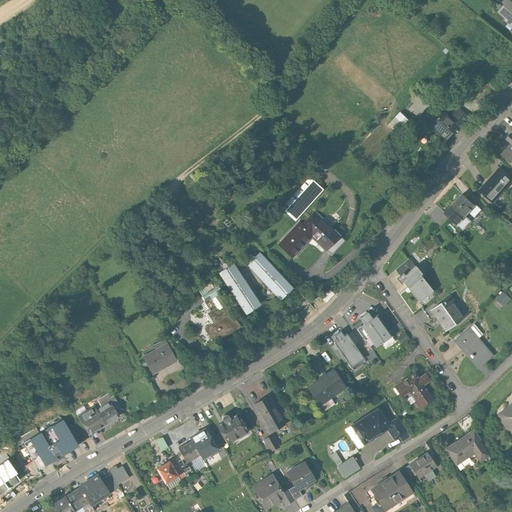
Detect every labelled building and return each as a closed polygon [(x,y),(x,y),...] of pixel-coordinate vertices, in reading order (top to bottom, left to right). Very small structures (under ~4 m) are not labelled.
[(511,25),(511,0),(509,0),(498,14),(511,25)] [(409,109),(419,117),(431,102),(418,91),(410,100),(414,103),(409,109)] [(429,125),(446,140),(458,127),(440,112),(429,125)] [(403,125),(395,118),(389,124),(397,132),(403,125)] [(511,132),(507,138),(511,142),(502,153),(511,162),(511,132)] [(499,167),(480,189),(491,199),(501,187),(503,189),(511,178),(499,167)] [(285,211),(295,220),(323,191),(312,182),(285,211)] [(474,206),(462,195),(444,214),(449,218),(456,225),(468,212),(473,217),(480,210),(475,205),(474,206)] [(444,214),(437,206),(427,216),(439,228),(449,218),(444,214)] [(339,235),(314,212),(302,225),(299,222),(278,244),(292,257),(306,242),(300,237),(305,231),(325,250),(339,235)] [(339,235),(325,250),(329,254),(344,240),(339,235)] [(276,270),(260,253),(247,264),(264,281),(276,270)] [(396,270),(402,277),(414,267),(408,260),(396,270)] [(233,263),(219,272),(232,292),(246,282),(233,263)] [(402,277),(400,278),(418,301),(432,290),(420,275),(421,273),(415,266),(414,267),(402,277)] [(292,287),(276,270),(264,281),(279,298),(292,287)] [(259,302),(246,282),(232,292),(246,312),(259,302)] [(510,298),(503,292),(496,299),(504,306),(510,298)] [(239,325),(217,293),(204,301),(209,309),(205,311),(206,313),(204,314),(210,324),(204,328),(213,342),(239,325)] [(449,295),(429,309),(444,330),(464,316),(449,295)] [(378,315),(357,329),(371,349),(392,335),(378,315)] [(482,335),(473,324),(453,340),(476,369),(492,355),(478,338),(482,335)] [(408,340),(403,332),(396,338),(401,345),(408,340)] [(354,345),(347,336),(344,338),(340,333),(335,337),(338,342),(334,345),(335,345),(343,356),(351,368),(364,359),(354,345)] [(351,333),(347,336),(354,345),(358,342),(351,333)] [(178,360),(166,339),(153,346),(155,350),(143,357),(152,374),(178,360)] [(335,345),(331,348),(339,360),(343,356),(335,345)] [(333,371),(309,388),(320,404),(329,398),(344,387),(333,371)] [(414,371),(393,386),(401,397),(408,392),(418,406),(431,397),(422,384),(429,379),(424,372),(418,377),(414,371)] [(108,394),(97,400),(102,407),(97,411),(106,425),(119,417),(116,413),(122,409),(114,397),(111,399),(108,394)] [(284,425),(268,396),(254,404),(271,433),(284,425)] [(329,398),(320,404),(323,409),(333,403),(329,398)] [(511,404),(501,412),(499,414),(500,417),(511,434),(511,404)] [(97,411),(95,407),(78,418),(89,436),(106,425),(97,411)] [(386,423),(377,408),(346,428),(359,448),(387,430),(389,428),(386,423)] [(238,414),(230,418),(228,415),(227,414),(226,414),(225,414),(224,415),(223,415),(222,416),(222,417),(222,419),(224,422),(217,427),(223,437),(226,435),(231,442),(248,431),(238,414)] [(396,417),(386,423),(389,428),(387,430),(394,440),(399,437),(401,441),(409,436),(396,417)] [(63,420),(23,443),(39,470),(57,460),(58,462),(65,458),(63,456),(79,447),(63,420)] [(220,449),(209,429),(191,439),(192,441),(200,455),(202,459),(220,449)] [(481,441),(473,429),(444,449),(456,466),(474,454),(480,462),(489,456),(480,442),(481,441)] [(273,435),(264,440),(271,451),(279,447),(273,435)] [(192,441),(178,449),(188,465),(190,464),(189,462),(200,455),(192,441)] [(427,453),(409,464),(419,478),(436,467),(427,453)] [(10,459),(6,454),(0,458),(0,477),(8,489),(20,482),(16,475),(17,474),(8,461),(10,459)] [(359,468),(352,458),(338,467),(344,478),(359,468)] [(178,477),(170,462),(157,469),(166,484),(178,477)] [(304,463),(288,472),(296,486),(299,491),(315,481),(304,463)] [(109,472),(113,478),(118,487),(130,479),(123,467),(118,470),(116,468),(109,472)] [(398,472),(371,490),(379,502),(385,511),(412,493),(398,472)] [(284,493),(273,475),(253,487),(266,509),(282,500),(279,496),(284,493)] [(98,476),(80,488),(81,489),(85,496),(89,503),(91,507),(110,495),(103,485),(103,484),(98,476)] [(0,495),(8,489),(0,477),(0,495)] [(113,478),(103,484),(110,495),(119,489),(118,487),(113,478)] [(299,491),(296,486),(289,490),(295,501),(302,497),(299,491)] [(85,496),(81,489),(73,494),(82,507),(84,511),(93,511),(94,511),(91,507),(89,503),(85,496)] [(295,501),(289,490),(284,493),(279,496),(282,500),(286,507),(295,501)] [(82,507),(73,494),(66,498),(75,511),(82,507)] [(66,498),(54,505),(55,507),(47,511),(75,511),(66,498)] [(383,511),(385,511),(379,502),(371,507),(374,511),(383,511)]
